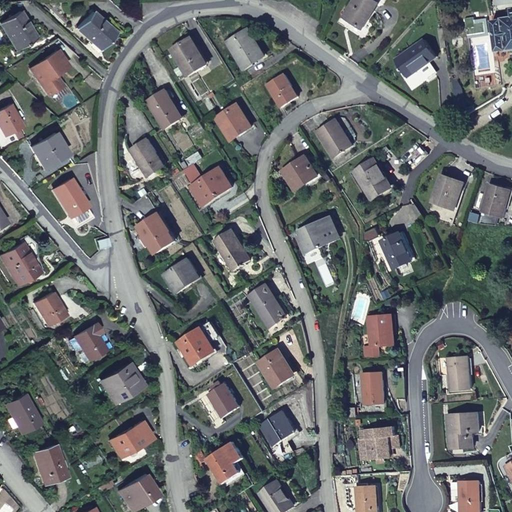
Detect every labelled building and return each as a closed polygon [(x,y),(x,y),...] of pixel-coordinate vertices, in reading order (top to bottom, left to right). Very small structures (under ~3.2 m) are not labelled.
[(379,3),(374,0),(355,0),(344,17),(363,29),(379,3)] [(0,23),(17,51),(27,45),(25,42),(35,37),(19,11),(0,23)] [(102,50),(109,42),(107,40),(114,32),(92,12),(77,29),(102,50)] [(503,20),(492,22),(496,52),(511,50),(511,14),(505,15),(506,18),(502,19),(503,20)] [(250,30),(229,43),(245,69),(266,57),(250,30)] [(107,40),(109,42),(116,33),(114,32),(107,40)] [(25,42),(27,45),(36,39),(35,37),(25,42)] [(192,39),(173,50),(189,77),(209,65),(192,39)] [(426,40),(396,60),(408,78),(415,88),(435,74),(428,63),(437,57),(426,40)] [(56,51),(30,69),(48,95),(62,86),(55,75),(67,67),(56,51)] [(268,85),(282,107),(299,97),(285,75),(268,85)] [(457,79),(452,80),(456,99),(461,98),(463,98),(461,89),(457,79)] [(167,90),(149,101),(166,129),(184,118),(167,90)] [(456,99),(459,120),(465,117),(461,98),(456,99)] [(10,105),(0,110),(0,127),(5,136),(21,126),(10,105)] [(238,105),(217,118),(231,140),(252,126),(238,105)] [(338,120),(319,132),(335,158),(354,146),(338,120)] [(44,169),(55,162),(54,158),(65,152),(54,133),(30,147),(44,169)] [(149,139),(132,150),(149,177),(166,166),(149,139)] [(411,172),(429,155),(417,143),(400,159),(411,172)] [(54,158),(55,162),(67,155),(65,152),(54,158)] [(284,171),(297,191),(319,177),(306,156),(284,171)] [(375,159),(355,172),(373,200),(393,188),(375,159)] [(222,168),(192,187),(204,206),(234,187),(222,168)] [(430,212),(434,218),(436,220),(450,224),(465,183),(443,175),(430,212)] [(70,179),(53,190),(76,227),(93,217),(70,179)] [(491,184),(480,224),(495,225),(499,216),(504,217),(511,190),(491,184)] [(159,214),(139,227),(145,236),(155,254),(176,240),(159,214)] [(329,218),(303,229),(305,234),(298,237),(306,255),(324,247),(322,244),(338,237),(329,218)] [(215,240),(235,271),(252,260),(233,229),(215,240)] [(404,231),(382,241),(394,269),(416,259),(404,231)] [(110,246),(108,238),(97,240),(100,249),(110,246)] [(1,256),(14,277),(20,274),(25,281),(39,272),(21,243),(1,256)] [(59,254),(50,262),(55,267),(64,259),(59,254)] [(177,293),(194,282),(192,279),(200,274),(190,259),(165,275),(177,293)] [(20,274),(14,277),(19,285),(25,281),(20,274)] [(268,285),(251,296),(271,327),(286,318),(268,285)] [(52,293),(35,304),(49,326),(66,315),(52,293)] [(369,316),(372,346),(378,346),(395,344),(393,315),(369,316)] [(95,324),(75,337),(90,360),(105,350),(96,335),(100,332),(95,324)] [(216,350),(202,327),(180,342),(193,364),(216,350)] [(378,346),(372,346),(364,347),(364,355),(379,354),(378,346)] [(279,350),(260,362),(275,387),(294,375),(279,350)] [(469,357),(448,359),(451,390),(472,388),(469,357)] [(126,366),(101,381),(115,403),(140,387),(126,366)] [(363,373),(364,404),(385,403),(384,372),(363,373)] [(396,377),(397,400),(406,400),(405,376),(396,377)] [(215,391),(209,394),(224,417),(241,406),(227,383),(223,385),(221,381),(213,387),(215,391)] [(32,428),(38,437),(45,433),(23,395),(5,405),(12,417),(7,420),(12,428),(17,426),(21,433),(32,428)] [(284,412),(261,426),(274,446),(296,433),(284,412)] [(448,415),(449,434),(454,434),(455,448),(474,447),(473,432),(480,431),(479,413),(448,415)] [(137,424),(110,441),(120,458),(148,441),(137,424)] [(395,427),(367,430),(370,460),(392,457),(391,448),(401,447),(400,436),(396,436),(395,427)] [(45,433),(38,437),(44,448),(32,453),(44,484),(65,476),(54,445),(52,445),(45,433)] [(94,443),(100,451),(105,448),(100,440),(94,443)] [(235,442),(207,459),(208,459),(223,484),(242,472),(237,463),(246,458),(235,442)] [(100,451),(108,463),(113,461),(105,448),(100,451)] [(207,459),(201,451),(195,454),(201,463),(208,459),(207,459)] [(144,474),(118,491),(132,511),(157,495),(144,474)] [(110,480),(100,487),(103,492),(113,485),(110,480)] [(482,511),(482,481),(461,482),(461,511),(482,511)] [(279,482),(260,494),(272,511),(285,511),(295,506),(279,482)] [(379,511),(378,486),(357,487),(359,511),(379,511)]
